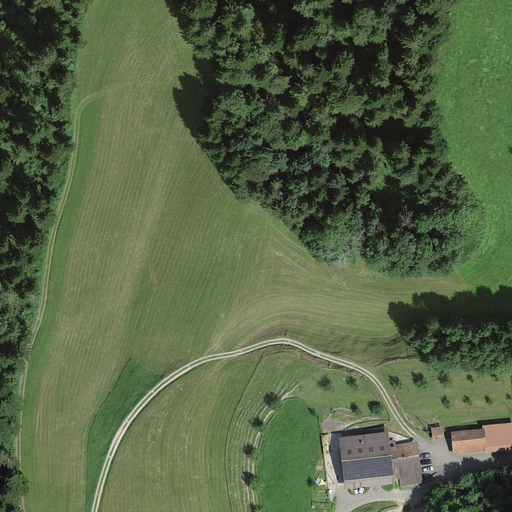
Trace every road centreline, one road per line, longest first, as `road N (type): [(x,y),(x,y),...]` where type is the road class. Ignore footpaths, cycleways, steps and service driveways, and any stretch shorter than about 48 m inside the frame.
road 1 (track): [(94,511),(119,434),(151,393),(199,361),(281,340),(368,374),(453,476)]
road 2 (track): [(343,511),(511,461)]
